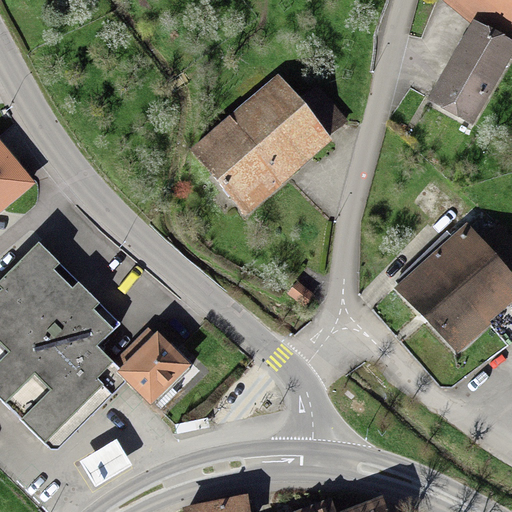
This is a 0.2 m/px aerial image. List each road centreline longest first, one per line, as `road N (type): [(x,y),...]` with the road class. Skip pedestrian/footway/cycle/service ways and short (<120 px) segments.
road 1 (tertiary): [(0,46),(38,118),(98,198),(295,373)]
road 2 (residential): [(345,316),(351,219),(400,0)]
road 3 (residential): [(345,316),(433,396),(511,450)]
road 4 (primary): [(111,511),(186,474),(311,461)]
road 5 (primary): [(311,461),(373,469),(474,511)]
